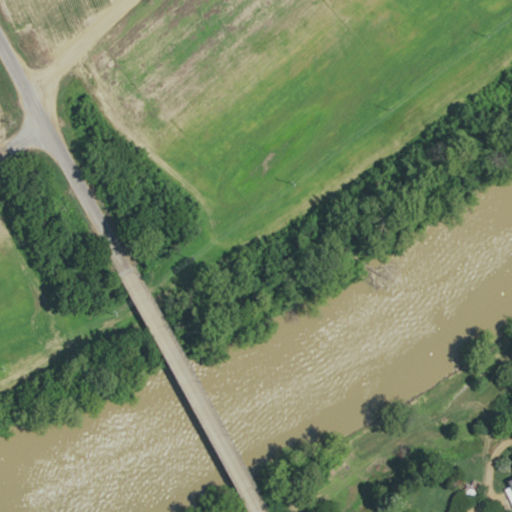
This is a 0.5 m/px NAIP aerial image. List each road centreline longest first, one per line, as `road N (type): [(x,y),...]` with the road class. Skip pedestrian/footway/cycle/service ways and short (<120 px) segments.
road 1 (tertiary): [(261,511),(127,266)]
road 2 (tertiary): [(127,266),(0,39)]
road 3 (residential): [(32,98),(126,0)]
